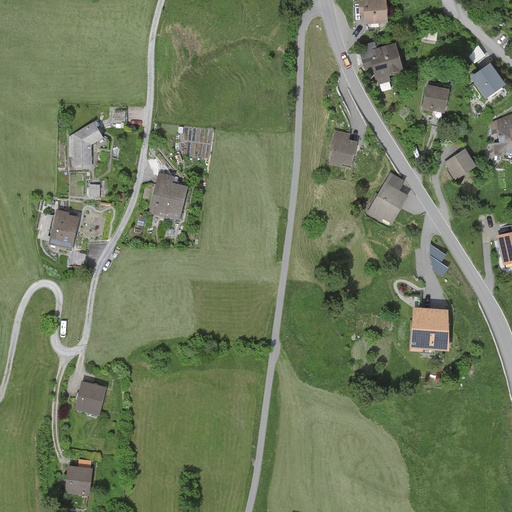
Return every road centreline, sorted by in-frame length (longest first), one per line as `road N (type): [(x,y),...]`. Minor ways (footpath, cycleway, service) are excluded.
road 1 (track): [(161,0),(135,192),(98,272),(83,345),(60,349),(58,295),(45,284),(35,287),(23,302),(0,393)]
road 2 (unclassified): [(326,4),(310,11),(301,35),(295,182),(261,464),(248,511)]
road 3 (tertiary): [(511,365),(482,293),(341,56),(326,4)]
